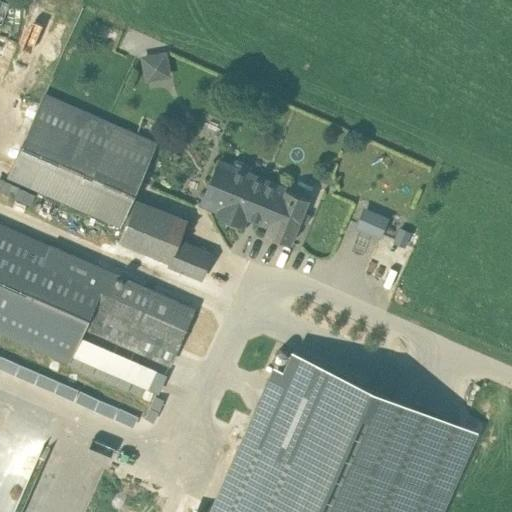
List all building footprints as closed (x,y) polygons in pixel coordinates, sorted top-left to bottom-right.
[(147,78),(173,73),(169,47),(142,52),(147,78)] [(155,143),(44,94),(9,173),(119,222),(155,143)] [(237,162),(230,165),(219,160),(203,198),(222,205),(219,210),(243,220),(245,215),(269,225),(285,188),(250,173),(248,166),(237,162)] [(309,198),(285,188),(269,225),(266,233),(291,242),(300,220),(306,223),(310,214),(304,211),(309,198)] [(187,220),(135,199),(118,240),(169,261),(179,239),(187,220)] [(356,225),(382,236),(391,215),(365,204),(356,225)] [(109,271),(0,222),(0,332),(69,362),(85,327),(109,271)] [(406,244),(411,230),(399,225),(393,239),(406,244)] [(179,239),(169,261),(167,264),(201,278),(211,253),(179,239)] [(193,308),(109,271),(85,327),(168,364),(193,308)] [(197,511),(434,511),(471,430),(293,352),(285,369),(255,437),(272,445),(242,511),(199,511),(198,511),(197,511)] [(255,437),(285,369),(273,364),(206,511),(193,506),(190,511),(197,511),(198,511),(199,511),(242,511),(272,445),(255,437)]
